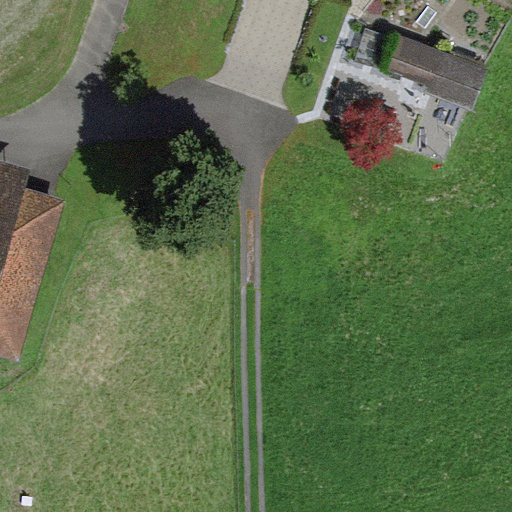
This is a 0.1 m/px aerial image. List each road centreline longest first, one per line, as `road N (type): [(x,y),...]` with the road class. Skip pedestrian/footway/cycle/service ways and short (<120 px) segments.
road 1 (track): [(257,511),(248,154),(232,124)]
road 2 (residential): [(0,127),(161,113),(232,124)]
